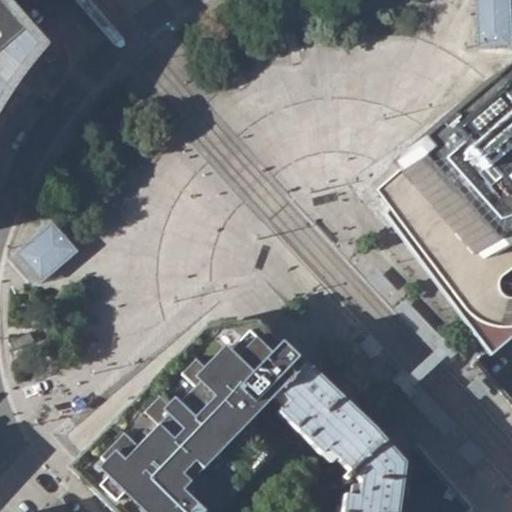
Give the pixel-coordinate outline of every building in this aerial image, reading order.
[(507,0),(472,0),(474,15),(479,53),(511,48),(511,30),(509,11),(507,0)] [(0,99),(13,80),(35,50),(0,8),(0,99)] [(511,76),(405,157),(405,162),(375,185),(391,207),(488,340),(501,329),(511,320),(511,76)] [(107,117),(123,101),(117,96),(101,112),(107,117)] [(51,222),(13,254),(39,284),(77,252),(51,222)] [(391,284),(377,269),(367,279),(381,294),(391,284)] [(458,354),(407,298),(396,308),(446,364),(458,354)] [(250,329),(203,336),(209,342),(239,337),(264,347),(272,339),(259,327),(250,325),(250,329)] [(12,341),(14,341),(22,338),(23,337),(24,335),(23,333),(21,332),(19,331),(12,334),(11,336),(10,338),(11,339),(12,341)] [(384,349),(370,334),(360,343),(374,358),(384,349)] [(203,336),(68,474),(107,511),(249,511),(305,454),(261,410),(302,367),(272,339),(264,347),(239,337),(209,342),(203,336)] [(367,430),(302,367),(261,410),(305,454),(310,450),(317,456),(322,452),(344,473),(339,479),(343,484),(348,478),(356,484),(353,500),(341,498),(338,511),(391,511),(397,466),(367,430)] [(454,425),(404,369),(392,379),(442,435),(454,425)] [(489,391),(475,376),(465,386),(479,401),(489,391)] [(481,456),(467,441),(457,451),(471,466),(481,456)]
